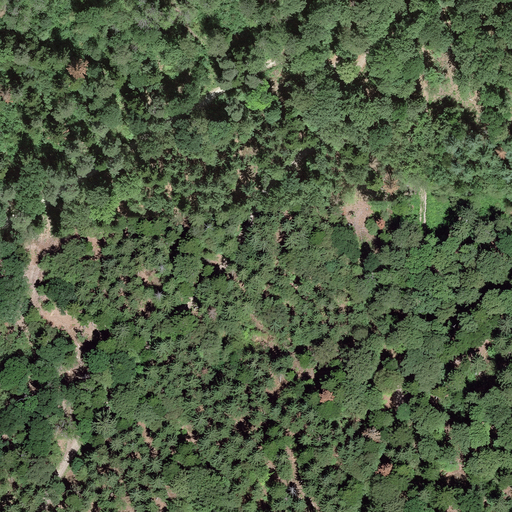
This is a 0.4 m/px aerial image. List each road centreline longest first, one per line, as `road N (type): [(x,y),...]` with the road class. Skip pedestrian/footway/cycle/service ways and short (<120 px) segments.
road 1 (track): [(336,73),(349,82),(318,146),(218,281),(84,416),(37,511)]
road 2 (track): [(0,226),(276,59),(310,57),(336,73)]
